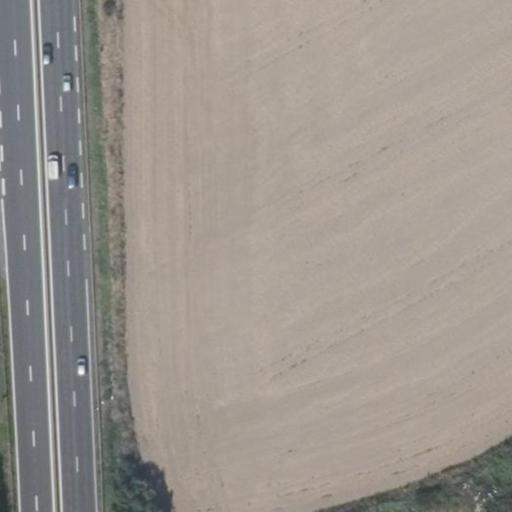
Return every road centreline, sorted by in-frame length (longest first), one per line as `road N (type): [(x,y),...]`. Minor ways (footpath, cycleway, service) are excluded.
road 1 (trunk): [(12,0),(36,511)]
road 2 (trunk): [(82,511),(59,0)]
